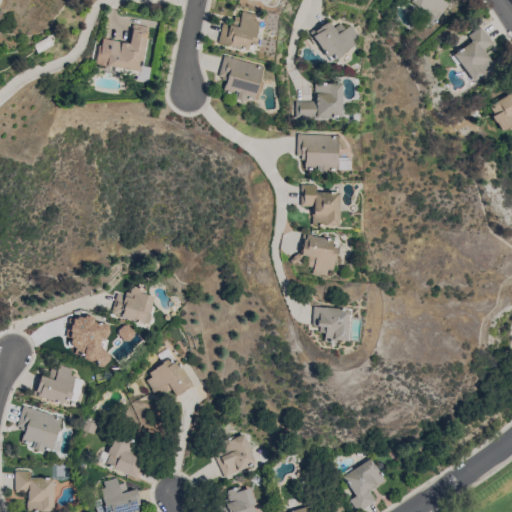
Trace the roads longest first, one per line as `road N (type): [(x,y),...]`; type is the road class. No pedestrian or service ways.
road 1 (residential): [(499,0),(188,51),(189,93)]
road 2 (residential): [(101,0),(75,53),(0,94)]
road 3 (residential): [(410,511),(511,438)]
